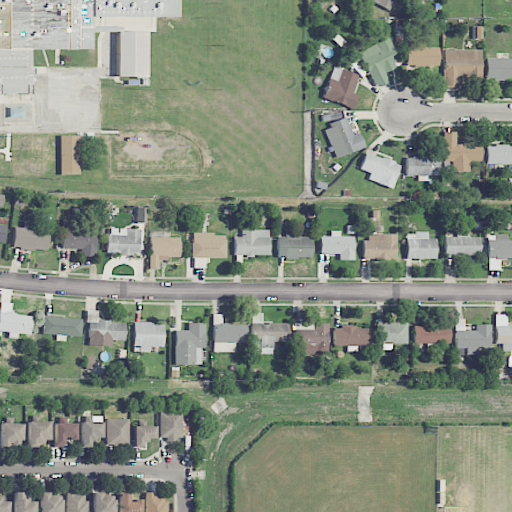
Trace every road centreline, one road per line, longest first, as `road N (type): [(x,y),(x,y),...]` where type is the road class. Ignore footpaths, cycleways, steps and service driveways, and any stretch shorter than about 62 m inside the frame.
road 1 (residential): [(511,293),(119,290),(0,280)]
road 2 (residential): [(183,472),(0,471)]
